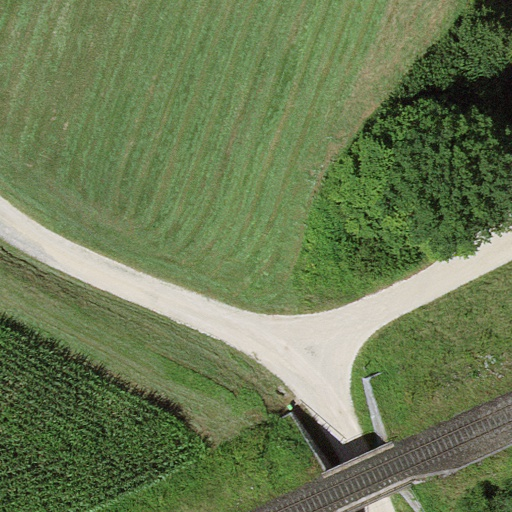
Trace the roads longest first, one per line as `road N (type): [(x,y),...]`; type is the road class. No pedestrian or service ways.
road 1 (track): [(0,206),(50,248),(225,323),(321,334)]
road 2 (track): [(321,334),(511,246)]
road 3 (track): [(368,511),(321,334)]
